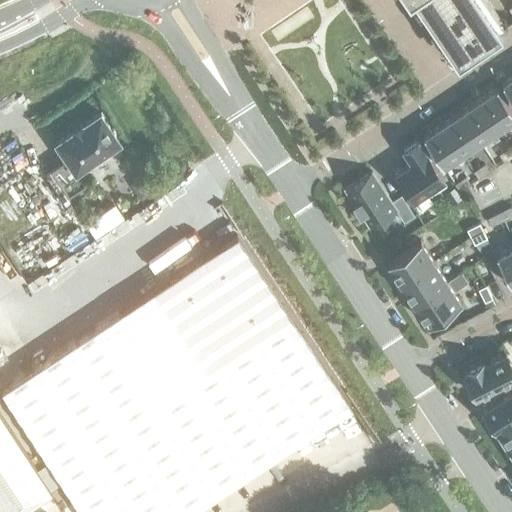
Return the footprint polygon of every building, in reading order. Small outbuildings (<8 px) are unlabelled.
[(481,0),(415,0),(416,1),(417,0),(423,0),(427,6),(423,8),(432,24),(438,20),(445,31),(440,34),(449,46),(453,43),(460,53),(455,56),(458,59),(502,30),(492,16),(481,0)] [(511,74),(501,82),(511,97),(511,74)] [(511,118),(511,109),(496,85),(477,98),(497,128),(511,118)] [(477,98),(459,110),(479,140),(497,128),(477,98)] [(92,162),(108,151),(105,146),(118,137),(100,110),(57,140),(67,154),(51,166),(69,192),(85,181),(75,166),(88,157),(92,162)] [(479,140),(459,110),(441,122),(461,152),(479,140)] [(422,134),(443,165),(461,152),(441,122),(422,134)] [(411,161),(395,172),(412,198),(444,177),(417,138),(416,138),(417,139),(403,148),(403,147),(402,148),(411,161)] [(509,146),(499,153),(504,160),(511,154),(511,150),(509,146)] [(19,163),(0,176),(0,234),(7,245),(53,214),(19,163)] [(489,170),(484,163),(473,170),(478,177),(489,170)] [(359,213),(358,214),(359,215),(361,213),(370,226),(396,209),(403,220),(414,213),(401,193),(390,199),(371,169),(355,180),(344,187),(354,202),(353,203),(359,213)] [(465,175),(454,183),(460,189),(470,183),(465,175)] [(503,218),(511,213),(511,208),(510,205),(499,211),(503,218)] [(487,216),(492,224),(503,218),(499,211),(487,216)] [(466,228),(471,235),(482,228),(479,221),(466,228)] [(482,228),(471,235),(475,242),(486,236),(482,228)] [(1,388),(83,511),(187,511),(350,405),(236,232),(1,388)] [(386,260),(400,281),(434,259),(420,238),(386,260)] [(511,286),(511,285),(511,244),(495,253),(511,286)] [(434,259),(400,281),(413,301),(447,279),(434,259)] [(447,279),(413,301),(427,322),(460,300),(447,279)] [(492,296),(485,284),(478,287),(484,300),(492,296)] [(475,395),(511,375),(511,364),(505,351),(484,362),(482,359),(466,367),(468,370),(464,373),(475,395)] [(511,415),(511,388),(483,407),(496,426),(511,415)] [(0,511),(18,511),(51,490),(0,412),(0,511)] [(511,415),(496,426),(507,444),(511,441),(511,415)]
